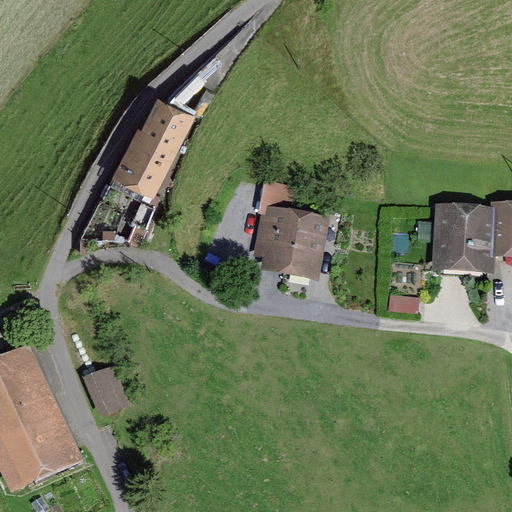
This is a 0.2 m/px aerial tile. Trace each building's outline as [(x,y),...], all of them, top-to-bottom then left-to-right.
[(120,167),(149,183),(187,115),(164,102),(138,148),(132,145),(120,167)] [(110,183),(102,199),(125,211),(133,195),(110,183)] [(154,206),(141,201),(133,219),(146,225),(154,206)] [(497,233),(489,233),(490,216),(441,214),(439,266),(487,268),(488,253),(511,253),(511,209),(498,209),(497,233)] [(269,266),(311,274),(319,227),(263,217),(256,254),(271,256),(269,266)] [(0,456),(13,484),(69,458),(23,358),(0,368),(0,456)] [(113,372),(92,381),(106,411),(126,402),(113,372)] [(165,434),(155,446),(165,454),(175,442),(165,434)]
